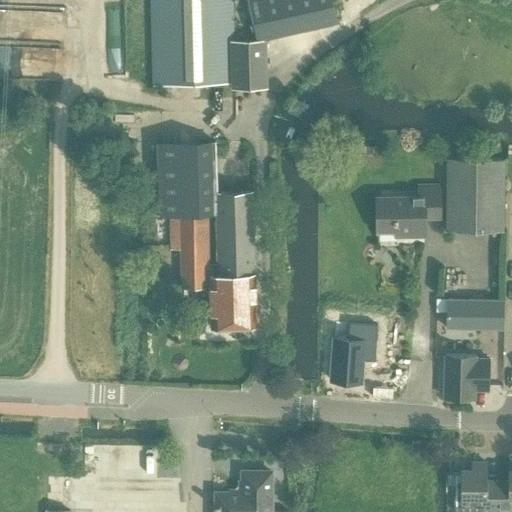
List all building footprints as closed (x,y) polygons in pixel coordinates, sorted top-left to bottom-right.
[(234,83),(234,87),(264,86),(263,41),(233,41),(233,40),(231,0),(151,0),(154,85),(234,83)] [(248,0),(253,22),(258,40),(336,22),(330,0),(248,0)] [(216,140),(157,142),(159,215),(174,214),(175,248),(181,248),(182,286),(210,286),(211,326),(212,326),(216,330),(226,330),(229,325),(256,325),(253,192),(217,192),(216,140)] [(354,144),(353,163),(381,165),(383,146),(354,144)] [(446,158),(446,230),(504,231),(504,158),(446,158)] [(377,243),(378,243),(378,231),(424,231),(424,217),(439,217),(439,185),(419,185),(419,197),(377,197),(377,243)] [(356,298),(356,306),(363,306),(364,298),(356,298)] [(446,327),(503,328),(503,300),(446,299),(446,327)] [(333,337),(330,380),(361,383),(362,359),(374,360),(377,324),(349,322),(348,338),(333,337)] [(475,355),(445,354),(444,397),(474,398),(474,389),(488,390),(489,358),(475,358),(475,355)] [(497,481),(497,509),(510,509),(510,502),(511,501),(511,461),(509,462),(509,481),(497,481)] [(462,470),(454,470),(454,511),(482,511),(484,511),(484,509),(496,509),(497,509),(497,480),(485,480),(486,462),(472,462),(472,469),(462,469),(462,470)] [(240,491),(216,491),(215,511),(288,511),(289,511),(270,511),(270,471),(242,471),(242,490),(240,491)]
